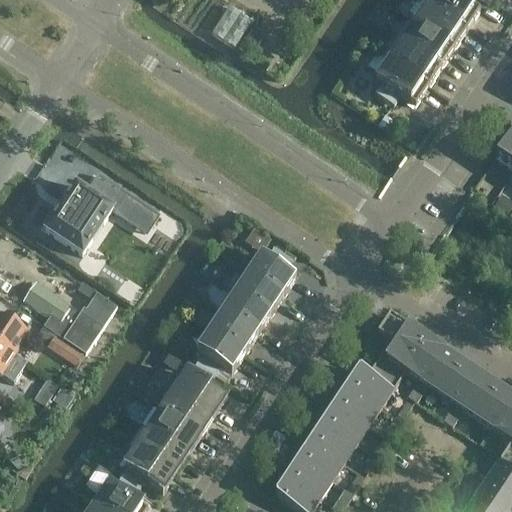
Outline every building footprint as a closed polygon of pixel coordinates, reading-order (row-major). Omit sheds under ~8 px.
[(480,15),(463,4),(466,0),(433,0),(428,8),(466,35),(480,15)] [(466,35),(428,8),(415,28),(454,54),(466,35)] [(454,54),(415,28),(402,47),(441,73),(454,54)] [(441,73),(402,47),(389,65),(428,92),(441,73)] [(428,92),(389,65),(376,85),(383,89),(375,98),(394,111),(399,100),(415,111),(428,92)] [(511,173),(511,135),(495,162),(511,173)] [(58,215),(45,235),(82,260),(112,215),(144,236),(156,218),(98,179),(87,195),(76,188),(58,215)] [(295,283),(284,276),(292,267),(273,254),(268,265),(260,260),(248,279),(283,302),(295,283)] [(283,302),(248,279),(235,298),(270,321),(283,302)] [(103,333),(81,318),(81,317),(80,317),(71,311),(36,287),(24,305),(49,322),(43,331),(33,325),(29,332),(50,346),(72,362),(78,353),(85,358),(103,333)] [(270,321),(235,298),(222,317),(257,340),(270,321)] [(257,340),(222,317),(210,336),(245,359),(257,340)] [(28,339),(25,337),(0,319),(0,348),(15,358),(28,339)] [(427,344),(390,319),(377,338),(395,350),(415,363),(427,344)] [(245,359),(210,336),(197,355),(204,360),(196,368),(216,382),(220,371),(231,379),(245,359)] [(423,389),(444,356),(445,356),(427,344),(415,363),(405,377),(418,386),(423,389)] [(72,362),(50,346),(47,351),(76,371),(85,358),(78,353),(72,362)] [(0,377),(2,378),(15,358),(0,348),(0,377)] [(393,396),(405,377),(415,363),(395,350),(373,383),(393,396)] [(441,400),(460,371),(462,368),(445,356),(444,356),(423,389),(427,391),(441,400)] [(227,402),(208,390),(209,389),(210,390),(214,384),(216,382),(196,368),(195,371),(191,377),(192,378),(192,379),(189,377),(176,397),(214,422),(227,402)] [(459,412),(480,380),(462,368),(460,371),(441,400),(454,410),(459,412)] [(45,411),(59,388),(35,374),(21,396),(45,411)] [(393,396),(373,383),(360,374),(348,393),(381,414),(393,396)] [(477,425),(497,394),(499,392),(480,380),(459,412),(463,415),(477,425)] [(422,399),(427,391),(423,389),(418,386),(413,394),(422,399)] [(495,436),(511,409),(511,400),(499,392),(497,394),(477,425),(490,434),(495,436)] [(381,414),(348,393),(336,410),(369,432),(381,414)] [(416,407),(422,399),(413,394),(408,402),(416,407)] [(214,422),(176,397),(164,416),(201,441),(214,422)] [(511,447),(511,409),(495,436),(499,439),(511,448),(511,447)] [(369,432),(336,410),(324,428),(357,450),(369,432)] [(458,423),(463,415),(459,412),(454,410),(449,418),(458,423)] [(400,427),(409,414),(405,412),(396,425),(400,427)] [(201,441),(164,416),(151,435),(188,460),(201,441)] [(452,431),(458,423),(449,418),(444,425),(452,431)] [(391,441),(400,427),(396,425),(388,438),(391,441)] [(357,450),(324,428),(312,446),(345,468),(357,450)] [(494,447),(499,439),(495,436),(490,434),(485,441),(494,447)] [(188,460),(151,435),(138,454),(176,479),(188,460)] [(488,455),(494,447),(485,441),(480,449),(488,455)] [(345,468),(312,446),(300,464),(333,486),(345,468)] [(511,475),(511,447),(511,448),(499,467),(511,475)] [(376,463),(385,450),(381,448),(372,461),(376,463)] [(176,479),(138,454),(125,474),(127,475),(127,476),(126,475),(122,481),(120,483),(139,496),(140,494),(144,488),(143,487),(144,486),(163,499),(176,479)] [(471,475),(480,461),(476,459),(467,472),(471,475)] [(367,477),(376,463),(372,461),(364,474),(367,477)] [(333,486),(300,464),(288,482),(321,504),(333,486)] [(511,475),(499,467),(487,485),(511,501),(511,475)] [(462,488),(471,475),(467,472),(458,485),(462,488)] [(315,511),(321,504),(288,482),(275,501),(291,511),(315,511)] [(142,511),(131,505),(139,496),(120,483),(115,494),(109,490),(96,509),(99,511),(142,511)] [(352,499),(361,486),(357,484),(349,497),(352,499)] [(511,511),(511,501),(487,485),(475,503),(488,511),(511,511)] [(447,511),(456,497),(452,495),(443,508),(447,511)] [(342,511),(343,511),(352,499),(349,497),(340,510),(342,511)] [(488,511),(475,503),(469,511),(488,511)]
